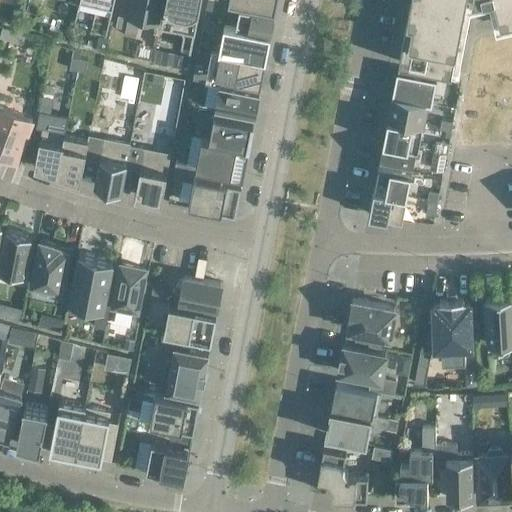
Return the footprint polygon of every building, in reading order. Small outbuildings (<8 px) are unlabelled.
[(95,7),(90,28),(106,32),(113,0),(78,0),(78,3),(95,7)] [(160,0),(117,0),(113,24),(136,28),(138,16),(157,19),(160,0)] [(164,0),(161,18),(181,22),(180,25),(183,36),(193,38),(200,0),(164,0)] [(233,0),(275,8),(276,5),(274,4),(274,0),(277,0),(276,0),(233,0)] [(511,0),(409,0),(398,62),(451,72),(452,69),(452,70),(452,71),(452,72),(453,72),(454,73),(455,73),(456,73),(457,72),(458,72),(458,71),(458,70),(458,69),(458,68),(457,67),(456,66),(456,65),(458,65),(470,5),(490,0),(495,0),(502,26),(511,23),(511,0)] [(239,6),(235,26),(270,32),(274,13),(239,6)] [(203,19),(201,29),(211,31),(213,21),(203,19)] [(270,32),(235,26),(223,23),(218,49),(265,58),(270,32)] [(18,31),(2,26),(0,31),(0,35),(15,41),(18,31)] [(99,35),(95,48),(104,51),(107,38),(99,35)] [(193,38),(183,36),(181,48),(190,49),(193,38)] [(0,51),(17,57),(21,45),(3,39),(0,47),(0,51)] [(72,49),(71,55),(79,57),(80,50),(72,49)] [(160,62),(162,51),(155,49),(153,61),(160,62)] [(218,49),(213,74),(260,83),(265,58),(218,49)] [(162,51),(160,62),(172,65),(174,53),(162,51)] [(79,57),(71,55),(69,68),(77,69),(79,57)] [(79,57),(77,69),(85,70),(87,58),(79,57)] [(194,70),(202,71),(204,62),(196,60),(194,70)] [(436,77),(396,69),(392,94),(426,101),(426,102),(431,103),(436,77)] [(202,71),(194,70),(192,79),(212,82),(213,74),(202,71)] [(259,91),(220,84),(215,108),(254,116),(259,91)] [(426,101),(392,94),(387,118),(422,125),(426,102),(426,101)] [(32,117),(0,105),(0,152),(16,159),(32,117)] [(253,121),(251,121),(214,113),(209,137),(247,144),(247,145),(248,145),(249,143),(249,142),(249,141),(250,137),(250,136),(253,123),(253,121)] [(422,125),(387,118),(382,141),(415,148),(415,149),(417,149),(422,125)] [(440,119),(438,128),(449,130),(451,121),(440,119)] [(57,172),(64,134),(65,134),(66,132),(65,131),(41,127),(34,165),(57,172)] [(181,132),(178,145),(188,147),(191,134),(181,132)] [(127,151),(103,146),(105,137),(89,134),(87,133),(86,138),(88,139),(84,157),(99,160),(94,184),(120,191),(125,167),(128,151),(127,151)] [(84,157),(88,139),(86,138),(65,134),(64,134),(57,172),(80,180),(84,157)] [(201,136),(195,165),(243,175),(248,145),(201,136)] [(434,140),(432,151),(446,154),(448,142),(434,140)] [(378,165),(410,171),(411,171),(415,149),(415,148),(382,141),(378,165)] [(169,161),(143,156),(145,147),(130,144),(128,143),(127,151),(128,151),(125,167),(139,170),(134,194),(161,201),(169,161)] [(432,151),(429,167),(443,170),(446,154),(432,151)] [(378,165),(373,188),(406,195),(410,171),(378,165)] [(194,173),(188,203),(235,212),(241,182),(194,173)] [(373,188),(368,213),(401,220),(406,195),(373,188)] [(427,190),(426,199),(435,201),(437,192),(427,190)] [(427,200),(425,214),(432,215),(435,202),(427,200)] [(31,236),(6,227),(5,228),(6,229),(0,258),(0,270),(11,273),(10,276),(22,279),(23,275),(24,275),(24,274),(23,274),(31,237),(31,236)] [(59,247),(59,244),(40,239),(32,281),(37,282),(35,290),(53,293),(54,285),(59,286),(67,248),(59,247)] [(112,259),(79,250),(70,297),(97,303),(93,325),(105,327),(109,304),(103,303),(112,259)] [(138,265),(122,262),(114,302),(117,302),(116,307),(132,310),(133,305),(136,306),(144,267),(138,266),(138,265)] [(222,282),(183,275),(178,301),(217,308),(222,282)] [(164,290),(153,288),(151,298),(162,300),(164,290)] [(511,295),(485,297),(485,303),(482,303),(482,319),(486,319),(487,343),(511,341),(511,295)] [(395,305),(352,296),(348,316),(351,316),(349,326),(357,328),(355,340),(380,345),(382,333),(390,334),(395,305)] [(441,347),(441,361),(465,360),(465,346),(471,346),(469,302),(463,303),(463,298),(439,299),(439,303),(433,304),(435,347),(441,347)] [(216,311),(169,302),(163,330),(211,339),(216,311)] [(8,317),(18,319),(21,310),(11,307),(8,317)] [(53,318),(50,329),(59,331),(62,321),(53,318)] [(0,320),(0,335),(4,337),(8,323),(0,320)] [(12,326),(9,340),(18,342),(21,328),(12,326)] [(199,396),(208,353),(188,349),(190,337),(163,332),(160,346),(174,349),(172,360),(166,359),(163,375),(169,376),(166,389),(199,396)] [(125,339),(123,348),(132,350),(134,341),(125,339)] [(61,340),(57,357),(68,359),(71,342),(61,340)] [(343,343),(338,370),(381,378),(379,390),(393,393),(395,379),(381,376),(386,351),(343,343)] [(419,350),(413,382),(424,384),(431,353),(419,350)] [(128,371),(131,356),(117,354),(114,368),(128,371)] [(381,391),(335,382),(331,406),(376,414),(381,391)] [(0,387),(0,433),(8,436),(21,394),(0,387)] [(133,387),(131,397),(143,400),(145,389),(133,387)] [(199,400),(155,391),(150,421),(193,429),(199,400)] [(504,391),(489,392),(490,405),(505,404),(504,391)] [(44,425),(40,445),(75,452),(84,404),(59,399),(54,427),(44,425)] [(24,402),(17,439),(40,445),(44,425),(47,407),(24,402)] [(110,409),(84,404),(75,452),(111,458),(115,438),(105,437),(110,409)] [(330,408),(325,433),(365,441),(370,415),(330,408)] [(387,417),(385,428),(395,430),(397,419),(387,417)] [(435,425),(422,425),(421,449),(409,449),(409,462),(400,462),(400,475),(395,475),(395,497),(415,497),(415,494),(421,494),(421,497),(427,497),(427,476),(432,476),(432,450),(435,450),(435,443),(435,425)] [(146,469),(184,477),(189,449),(151,441),(146,469)] [(456,443),(435,443),(435,450),(435,467),(446,467),(446,495),(446,497),(473,497),(473,495),(472,495),(472,458),(472,457),(472,452),(456,452),(456,443)] [(317,475),(327,477),(332,484),(332,494),(366,496),(368,473),(348,472),(342,465),(346,449),(323,445),(317,475)] [(391,449),(373,445),(371,457),(389,460),(391,449)] [(487,454),(477,454),(479,496),(509,495),(507,453),(501,453),(501,450),(498,447),(490,448),(487,451),(487,454)]
